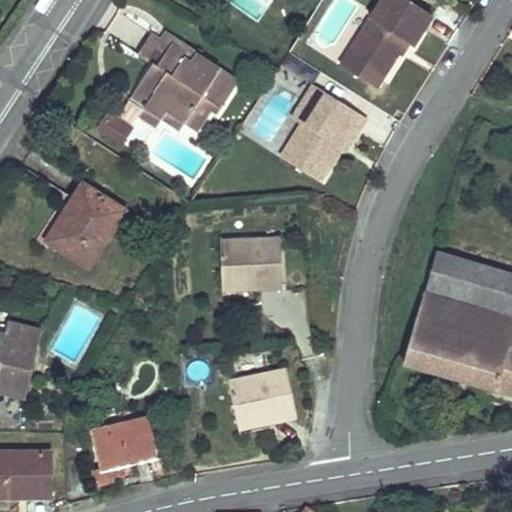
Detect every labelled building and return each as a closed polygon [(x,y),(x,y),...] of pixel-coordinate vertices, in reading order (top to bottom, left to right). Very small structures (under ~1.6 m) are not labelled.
[(403,44),(410,49),(430,17),(403,0),(380,0),(346,55),(382,77),(403,44)] [(166,33),(162,40),(170,46),(186,56),(183,60),(188,64),(191,59),(193,56),(195,53),(166,33)] [(156,67),(170,46),(162,40),(153,35),(139,57),(151,65),(152,64),(156,67)] [(216,115),(236,84),(193,56),(191,59),(188,64),(183,60),(186,56),(170,46),(156,67),(152,64),(151,65),(130,99),(143,108),(138,116),(156,128),(161,120),(179,131),(184,123),(198,132),(212,111),(216,115)] [(338,68),(374,91),(382,77),(346,55),(338,68)] [(357,135),(366,120),(311,88),(302,103),(311,109),(300,128),(280,161),(320,185),(340,151),(352,132),(357,135)] [(311,109),(302,103),(291,122),(300,128),(311,109)] [(121,144),(130,130),(108,116),(99,130),(121,144)] [(346,154),(357,135),(352,132),(340,151),(346,154)] [(87,269),(123,212),(82,186),(46,242),(87,269)] [(281,288),(279,240),(219,243),(221,285),(249,284),(249,290),(281,288)] [(511,275),(436,253),(424,293),(511,318),(511,275)] [(147,306),(164,279),(152,272),(135,299),(147,306)] [(511,322),(422,297),(412,331),(503,362),(507,350),(511,333),(511,322)] [(0,335),(0,393),(24,399),(40,333),(6,324),(3,336),(0,335)] [(511,395),(511,351),(507,350),(503,362),(412,331),(402,364),(511,395)] [(227,383),(236,424),(262,419),(263,424),(295,418),(285,371),(227,383)] [(237,430),(263,424),(262,419),(236,424),(237,430)] [(152,457),(144,421),(93,433),(101,469),(152,457)] [(49,453),(0,453),(0,499),(49,499),(49,453)]
